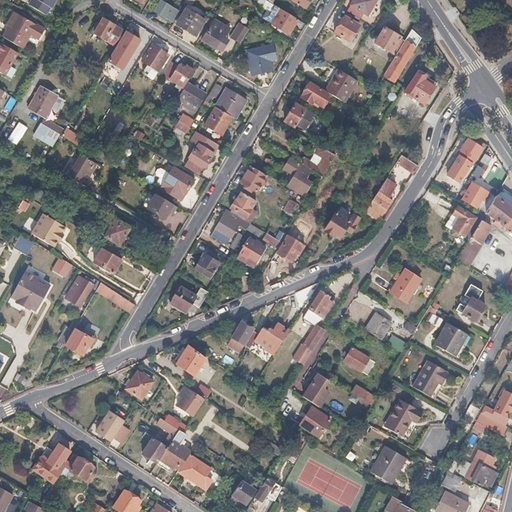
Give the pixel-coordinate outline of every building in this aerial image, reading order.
[(48,15),(57,0),(29,0),(27,3),(48,15)] [(274,15),(276,17),(272,24),(289,34),(298,20),(271,3),(266,0),(265,0),(259,0),(258,2),(263,5),(262,8),(270,13),(272,11),(275,13),(274,15)] [(376,0),(354,0),(351,6),(367,16),(376,0)] [(177,11),(161,1),(155,11),(171,21),(177,11)] [(200,18),(186,10),(177,25),(195,36),(198,31),(200,32),(208,19),(202,16),(200,18)] [(9,25),(11,26),(8,31),(5,37),(22,46),(36,22),(17,11),(9,25)] [(359,26),(344,17),(334,33),(349,42),(359,26)] [(97,22),(92,31),(94,33),(113,45),(121,31),(103,19),(99,23),(97,22)] [(216,22),(213,20),(201,39),(215,48),(227,29),(220,25),(219,27),(214,24),(216,22)] [(47,28),(36,22),(22,46),(25,48),(32,34),(42,39),(47,28)] [(248,30),(239,24),(230,38),(239,44),(248,30)] [(404,41),(384,28),(374,43),(395,56),(404,41)] [(411,29),(404,41),(395,56),(383,76),(394,82),(420,39),(411,29)] [(140,39),(127,30),(117,46),(131,54),(140,39)] [(0,44),(0,51),(2,52),(0,55),(0,69),(6,73),(19,51),(2,42),(0,44)] [(168,55),(152,45),(142,61),(158,71),(168,55)] [(253,60),(247,61),(251,76),(272,71),(269,62),(275,61),(271,46),(245,51),(247,59),(253,57),(253,60)] [(20,52),(19,51),(6,73),(8,74),(20,52)] [(180,63),(172,58),(152,90),(161,96),(171,81),(170,80),(180,63)] [(135,66),(127,61),(120,73),(128,78),(135,66)] [(194,71),(180,63),(170,80),(171,81),(183,88),(187,82),(194,71)] [(343,73),(338,70),(325,91),(330,94),(343,102),(356,81),(343,73)] [(417,72),(408,85),(427,98),(433,87),(423,81),(425,77),(417,72)] [(425,77),(423,81),(433,87),(436,83),(425,77)] [(187,82),(183,88),(176,100),(188,107),(190,104),(197,108),(205,94),(187,82)] [(325,91),(310,82),(301,97),(317,108),(319,104),(323,107),(330,94),(325,91)] [(58,95),(41,86),(29,108),(45,117),(58,95)] [(214,106),(215,107),(232,117),(235,119),(247,101),(225,88),(214,106)] [(213,97),(209,94),(205,101),(208,103),(209,103),(213,97)] [(292,107),(283,102),(273,118),(282,124),(284,121),(292,107)] [(295,104),(292,107),(284,121),(294,127),(296,124),(299,126),(305,116),(302,113),(304,110),(295,104)] [(232,117),(215,107),(203,125),(220,136),(232,117)] [(360,113),(355,109),(348,119),(354,123),(360,113)] [(182,114),(178,121),(181,123),(188,128),(193,121),(182,114)] [(44,118),(41,124),(55,132),(61,136),(64,130),(44,118)] [(181,123),(179,127),(191,134),(193,130),(188,128),(181,123)] [(41,124),(36,131),(50,140),(55,132),(41,124)] [(347,134),(341,130),(329,151),(335,154),(337,150),(340,146),(347,134)] [(349,130),(347,134),(340,146),(346,150),(355,134),(349,130)] [(481,150),(467,140),(456,156),(457,157),(445,176),(457,183),(469,165),(470,166),(481,150)] [(308,148),(319,155),(314,164),(305,158),(302,163),(310,168),(322,175),(335,154),(329,151),(312,141),(308,148)] [(194,152),(193,151),(189,158),(205,167),(213,154),(198,145),(194,152)] [(340,146),(337,150),(359,164),(362,160),(346,150),(340,146)] [(73,166),(70,164),(63,174),(79,184),(85,174),(89,176),(96,164),(80,155),(73,166)] [(400,156),(395,163),(412,173),(416,166),(400,156)] [(266,175),(251,166),(240,182),(256,192),(266,175)] [(160,178),(157,183),(161,186),(162,189),(181,200),(194,180),(173,167),(169,174),(161,169),(157,169),(156,172),(157,176),(160,178)] [(310,168),(307,173),(319,180),(322,175),(310,168)] [(311,182),(295,173),(287,186),(303,196),(311,182)] [(387,175),(385,179),(393,185),(397,180),(388,174),(387,175)] [(393,185),(385,179),(365,210),(378,220),(391,201),(391,200),(387,198),(390,193),(395,186),(393,185)] [(472,184),(461,201),(475,209),(474,211),(479,214),(481,212),(484,214),(494,198),(488,194),(484,201),(475,196),(479,189),(472,184)] [(511,198),(502,191),(496,198),(511,210),(511,198)] [(25,196),(21,193),(8,213),(13,216),(18,207),(25,196)] [(236,199),(230,208),(245,218),(255,202),(241,193),(236,200),(236,199)] [(31,199),(25,196),(18,207),(24,211),(31,199)] [(176,208),(155,196),(147,209),(164,219),(168,213),(172,215),(176,208)] [(494,198),(484,214),(495,221),(493,225),(499,229),(501,226),(511,234),(511,210),(496,198),(495,197),(494,198)] [(300,205),(289,199),(282,210),(293,216),(300,205)] [(451,216),(458,220),(451,232),(462,238),(474,219),(456,208),(451,216)] [(228,213),(225,211),(210,235),(225,245),(238,225),(244,229),(248,223),(241,219),(241,220),(229,212),(228,213)] [(8,213),(6,212),(1,220),(8,224),(13,216),(8,213)] [(329,222),(324,219),(320,226),(324,229),(323,231),(332,237),(333,235),(337,238),(343,229),(349,221),(348,220),(335,212),(329,222)] [(65,228),(43,214),(31,234),(53,247),(57,241),(62,234),(65,228)] [(349,221),(343,229),(350,234),(359,219),(352,214),(348,220),(349,221)] [(129,228),(109,216),(99,233),(124,248),(129,239),(124,236),(129,228)] [(480,222),(474,219),(462,238),(467,242),(480,222)] [(480,222),(467,242),(464,247),(456,262),(468,269),(480,247),(479,247),(490,228),(480,222)] [(249,224),(246,229),(258,237),(261,232),(249,224)] [(242,236),(238,233),(230,248),(233,250),(242,236)] [(266,234),(262,240),(277,249),(280,243),(266,234)] [(34,243),(21,236),(14,249),(27,256),(34,243)] [(298,242),(285,236),(276,254),(291,262),(297,251),(299,253),(303,245),(301,244),(303,241),(299,239),(298,242)] [(264,248),(248,238),(237,255),(254,264),(264,248)] [(90,248),(86,254),(95,260),(94,263),(113,274),(124,255),(103,243),(97,252),(90,248)] [(209,258),(203,254),(194,269),(208,278),(217,264),(215,262),(217,259),(211,255),(209,258)] [(71,265),(60,258),(52,271),(63,278),(71,265)] [(395,273),(391,278),(396,281),(392,287),(401,293),(406,286),(413,291),(420,280),(403,269),(399,276),(395,273)] [(511,271),(503,289),(511,294),(511,271)] [(49,287),(24,273),(10,297),(35,311),(49,287)] [(84,279),(79,276),(67,297),(72,300),(71,302),(79,307),(93,285),(92,284),(88,282),(89,280),(85,278),(84,279)] [(96,290),(95,292),(100,295),(131,314),(135,306),(100,283),(96,290)] [(194,296),(179,286),(169,303),(182,311),(185,306),(188,308),(191,303),(198,307),(208,292),(200,287),(194,296)] [(431,294),(425,290),(422,295),(428,299),(431,294)] [(328,297),(319,291),(302,317),(313,324),(321,319),(331,304),(326,300),(328,297)] [(100,295),(95,292),(89,304),(93,306),(100,295)] [(485,306),(471,298),(462,314),(476,322),(485,306)] [(391,323),(375,313),(364,330),(379,340),(391,323)] [(252,330),(240,322),(226,346),(238,354),(252,330)] [(416,328),(406,322),(403,327),(412,334),(416,328)] [(263,332),(260,330),(253,341),(264,347),(263,349),(272,354),(287,331),(275,324),(270,332),(265,329),(263,332)] [(465,336),(446,325),(433,346),(452,357),(465,336)] [(323,331),(315,326),(302,345),(310,350),(323,331)] [(72,332),(65,328),(58,341),(65,345),(72,332)] [(91,340),(74,330),(65,346),(81,356),(91,340)] [(0,350),(9,356),(16,344),(0,335),(0,350)] [(301,365),(310,350),(302,345),(301,344),(291,358),(301,365)] [(185,349),(177,361),(175,364),(194,376),(205,359),(187,346),(185,349)] [(185,349),(183,347),(175,359),(177,361),(185,349)] [(343,355),(346,357),(342,361),(359,372),(368,358),(351,348),(348,352),(346,350),(343,355)] [(444,372),(426,362),(411,387),(432,399),(446,375),(444,373),(444,372)] [(151,381),(135,371),(124,388),(140,399),(151,381)] [(27,379),(18,374),(15,379),(24,384),(27,379)] [(327,381),(316,374),(301,397),(318,408),(327,394),(321,390),(327,381)] [(354,386),(350,392),(361,399),(365,393),(354,386)] [(176,406),(181,409),(192,417),(203,401),(183,387),(179,394),(182,396),(180,400),(176,406)] [(485,406),(481,413),(505,426),(509,419),(506,417),(510,411),(511,406),(511,394),(506,391),(494,411),(485,406)] [(374,398),(365,393),(361,399),(370,405),(374,398)] [(421,413),(398,399),(387,419),(391,422),(387,429),(401,436),(407,425),(406,424),(409,418),(416,422),(421,413)] [(328,420),(310,407),(298,425),(316,438),(328,420)] [(170,412),(164,421),(178,431),(181,433),(187,424),(170,412)] [(119,420),(109,413),(96,431),(106,438),(119,420)] [(505,426),(481,413),(472,428),(483,434),(486,428),(504,437),(509,428),(505,426)] [(160,419),(156,424),(170,434),(166,440),(171,443),(178,431),(164,421),(160,419)] [(128,431),(121,426),(113,438),(121,443),(128,431)] [(178,431),(171,443),(167,448),(157,464),(156,464),(165,470),(168,465),(174,469),(187,450),(182,447),(185,442),(182,441),(185,436),(181,433),(178,431)] [(358,436),(349,454),(359,458),(367,440),(358,436)] [(167,448),(152,438),(142,454),(157,464),(167,448)] [(266,441),(263,446),(279,457),(280,455),(283,452),(266,441)] [(53,452),(46,448),(32,470),(53,484),(58,476),(64,467),(67,462),(64,460),(69,452),(58,445),(53,452)] [(335,445),(330,453),(336,457),(340,449),(335,445)] [(378,456),(382,448),(377,445),(372,453),(378,456)] [(403,457),(383,446),(382,448),(378,456),(369,472),(390,484),(399,469),(397,468),(403,457)] [(298,452),(292,448),(287,455),(294,460),(298,452)] [(463,459),(458,468),(461,470),(459,473),(482,486),(483,483),(490,487),(497,475),(495,473),(497,469),(492,466),(496,460),(479,451),(471,464),(463,459)] [(283,452),(280,455),(292,463),(294,460),(287,455),(283,452)] [(73,455),(65,468),(68,470),(85,481),(91,471),(93,468),(73,455)] [(209,469),(189,456),(178,472),(204,491),(211,481),(204,477),(209,469)] [(458,463),(454,460),(448,471),(452,473),(458,463)] [(65,468),(64,467),(58,476),(62,479),(68,470),(65,468)] [(95,474),(91,471),(85,481),(89,484),(91,481),(92,482),(94,478),(93,477),(95,474)] [(452,473),(448,471),(441,484),(454,491),(462,478),(452,473)] [(279,488),(265,479),(254,497),(260,501),(265,495),(273,501),(279,488)] [(244,483),(240,481),(231,495),(245,505),(255,490),(251,488),(254,483),(250,481),(247,485),(244,483)] [(56,489),(51,486),(41,503),(45,505),(56,489)] [(0,511),(2,511),(13,495),(0,487),(0,511)] [(140,502),(123,491),(112,507),(119,511),(137,511),(138,510),(135,508),(140,502)] [(464,511),(469,505),(445,492),(434,511),(435,511),(464,511)] [(383,505),(393,511),(413,511),(406,507),(407,504),(391,493),(383,505)] [(103,511),(104,510),(93,502),(86,511),(103,511)]
